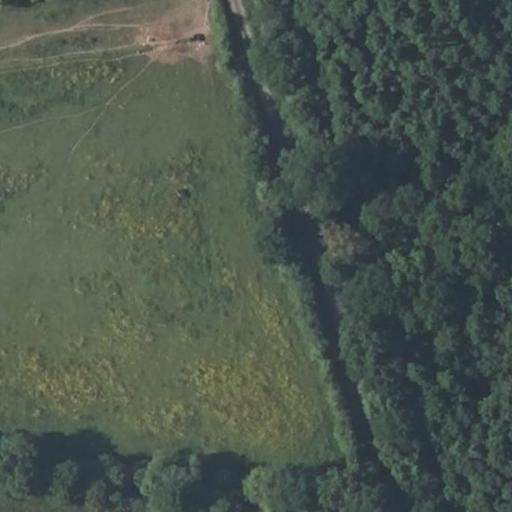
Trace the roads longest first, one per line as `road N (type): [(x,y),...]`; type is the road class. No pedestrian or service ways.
road 1 (track): [(386,511),(226,0)]
road 2 (track): [(319,296),(511,194)]
